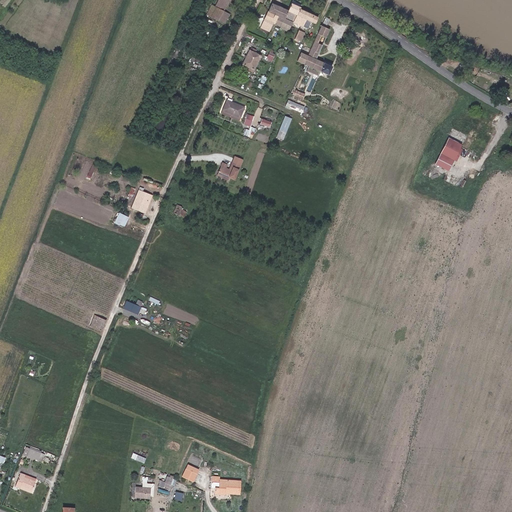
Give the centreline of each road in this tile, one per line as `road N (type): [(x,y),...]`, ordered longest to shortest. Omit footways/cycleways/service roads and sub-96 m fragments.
road 1 (track): [(42,511),(93,357),(257,0)]
road 2 (tertiary): [(340,0),(511,112)]
